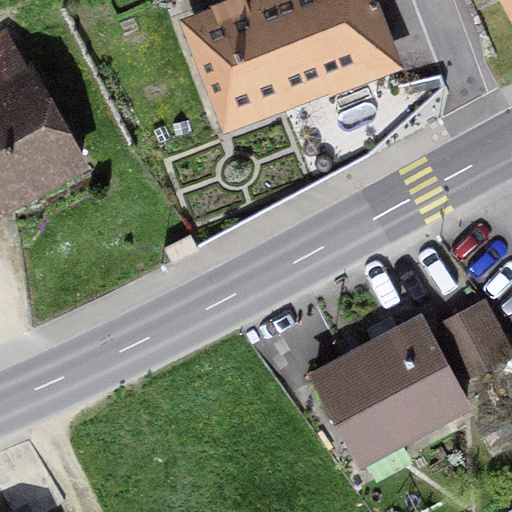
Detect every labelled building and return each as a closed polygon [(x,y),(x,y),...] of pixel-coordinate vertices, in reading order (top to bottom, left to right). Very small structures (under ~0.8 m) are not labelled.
[(196,0),(167,10),(210,135),(389,74),(364,0),(196,0)] [(0,210),(74,174),(6,35),(0,38),(0,210)] [(479,297),(427,323),(455,377),(507,348),(479,297)] [(406,317),(293,376),(338,464),(452,404),(406,317)] [(156,395),(68,439),(105,511),(127,511),(198,476),(156,395)]
